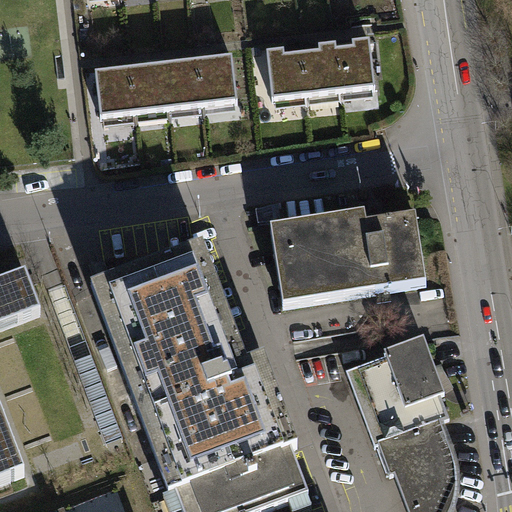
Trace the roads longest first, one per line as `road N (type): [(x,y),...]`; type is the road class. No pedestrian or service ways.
road 1 (residential): [(0,220),(464,149)]
road 2 (unknown): [(202,192),(344,511)]
road 3 (residential): [(464,149),(511,424)]
road 4 (residential): [(439,0),(464,149)]
